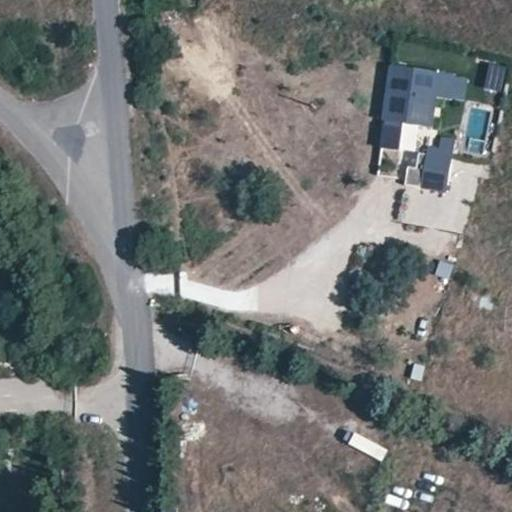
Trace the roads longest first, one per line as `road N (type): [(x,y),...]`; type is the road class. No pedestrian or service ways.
road 1 (unclassified): [(131,288),(109,0)]
road 2 (unknown): [(137,344),(375,409)]
road 3 (unclassified): [(0,103),(90,200),(131,288)]
road 4 (unclassified): [(141,511),(142,398),(131,288)]
